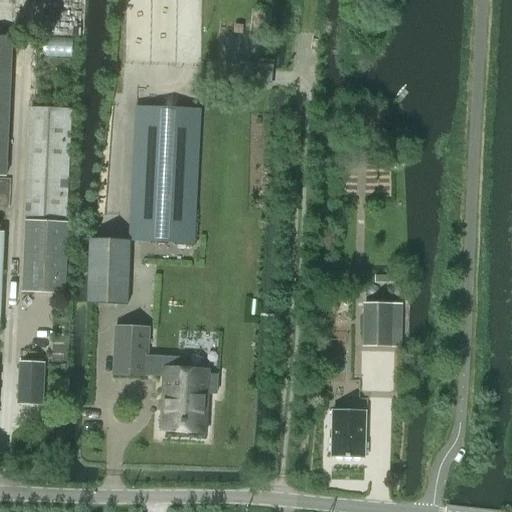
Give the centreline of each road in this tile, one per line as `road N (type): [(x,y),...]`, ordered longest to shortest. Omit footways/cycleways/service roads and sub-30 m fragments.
road 1 (track): [(276,500),(304,0)]
road 2 (unclassified): [(395,511),(0,492)]
